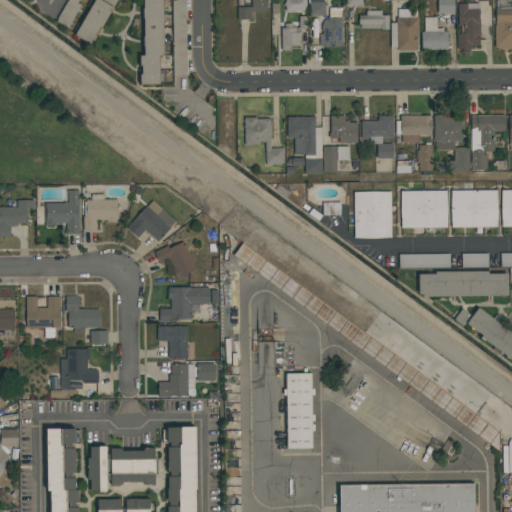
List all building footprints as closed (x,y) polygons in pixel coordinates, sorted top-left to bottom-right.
[(68,28),(57,22),(58,19),(57,18),(67,1),(68,1),(68,0),(79,0),(78,3),(81,5),(68,28)] [(74,35),(94,0),(117,0),(92,45),(74,35)] [(163,0),(163,57),(160,57),(160,85),(140,85),(140,74),(141,74),(141,66),(140,66),(139,55),(144,55),(144,47),(143,47),(143,37),(144,37),(144,18),(143,18),(143,8),(144,8),(144,0),(163,0)] [(185,0),(185,74),(172,74),(172,0),(185,0)] [(267,0),(267,11),(251,11),(251,20),(237,20),(237,7),(251,7),(251,0),(267,0)] [(305,0),(305,2),(306,2),(306,6),(305,6),(305,9),(304,9),(304,11),(285,11),(285,6),(284,6),(284,2),(285,2),(285,0),(305,0)] [(323,0),(323,2),(325,2),(325,16),(309,16),(309,3),(308,3),(308,0),(323,0)] [(437,13),(437,0),(454,0),(454,13),(437,13)] [(511,49),(498,49),(498,48),(494,48),(494,25),(496,25),(496,0),(511,0),(511,49)] [(462,52),(462,49),(457,49),(457,33),(463,33),(463,26),(458,26),(458,3),(478,3),(478,9),(480,9),(480,37),(479,37),(479,45),(472,45),(472,49),(470,49),(470,52),(462,52)] [(390,48),(390,23),(396,23),(396,17),(398,17),(398,9),(416,9),(416,17),(418,17),(418,36),(417,36),(417,50),(397,50),(397,48),(390,48)] [(388,30),(379,30),(379,28),(360,28),(360,24),(358,24),(358,15),(366,15),(366,10),(381,10),(381,15),(388,15),(388,30)] [(281,51),(281,28),(284,28),(284,23),(292,23),(292,27),(298,27),(298,16),(307,16),(307,29),(300,29),(300,46),(290,46),(290,51),(281,51)] [(323,20),(327,20),(327,17),(342,17),(342,46),(319,46),(319,34),(322,34),(322,23),(323,23),(323,20)] [(448,50),(421,50),(421,32),(424,32),(424,17),(436,17),(436,28),(443,28),(443,31),(448,31),(448,42),(450,42),(450,47),(448,47),(448,50)] [(469,147),(469,173),(448,173),(448,161),(453,161),(453,150),(435,150),(435,142),(434,142),(434,115),(445,115),(445,118),(464,118),(464,128),(461,128),(461,141),(453,141),(453,147),(469,147)] [(471,170),(471,115),(504,115),(504,132),(494,132),(494,151),(484,151),(484,155),(487,155),(487,170),(471,170)] [(322,173),(304,174),(304,155),(294,155),(294,138),(287,138),(287,117),(315,116),(315,128),(321,128),(322,173)] [(344,116),(344,121),(349,121),(349,122),(357,122),(357,143),(330,143),(330,139),(330,116),(344,116)] [(393,116),(393,138),(381,138),(381,144),(393,144),(393,159),(376,159),(376,144),(369,144),(369,141),(360,141),(360,121),(378,121),(378,116),(393,116)] [(431,116),(431,136),(419,136),(419,143),(401,143),(401,135),(400,135),(400,134),(395,134),(395,121),(400,121),(400,116),(431,116)] [(270,118),(270,148),(283,148),(283,164),(265,165),(265,142),(262,142),(259,142),(259,145),(244,145),(244,117),(256,117),(256,119),(262,119),(262,118),(270,118)] [(432,171),(418,171),(418,163),(416,163),(416,151),(418,151),(418,145),(432,145),(432,171)] [(337,147),(349,147),(349,160),(337,160),(337,173),(322,173),(322,147),(337,147)] [(79,190),(79,206),(79,219),(79,234),(66,234),(66,223),(56,223),(56,226),(45,226),(45,203),(67,203),(67,190),(79,190)] [(450,190),(497,190),(497,227),(450,227),(450,190)] [(511,190),(511,227),(501,227),(501,190),(511,190)] [(353,238),(353,191),(390,191),(390,238),(353,238)] [(446,228),(400,228),(400,191),(446,191),(446,228)] [(117,222),(106,222),(106,220),(97,220),(97,231),(83,231),(83,216),(84,216),(84,202),(86,202),(86,199),(91,199),(91,194),(104,194),(104,199),(118,199),(117,222)] [(0,237),(0,207),(16,207),(17,200),(34,200),(34,209),(28,209),(28,224),(17,224),(17,226),(10,226),(10,237),(0,237)] [(175,221),(169,228),(170,228),(158,242),(145,230),(138,238),(126,228),(133,219),(134,220),(152,200),(175,221)] [(322,202),(340,202),(340,215),(322,215),(322,202)] [(196,269),(179,278),(176,279),(171,269),(173,268),(169,259),(159,264),(153,252),(167,245),(169,248),(183,241),(196,269)] [(241,242),(499,432),(499,452),(232,255),(241,242)] [(487,253),(461,254),(461,266),(488,266),(487,253)] [(449,254),(399,255),(399,268),(450,268),(449,254)] [(507,297),(422,297),(422,294),(418,294),(418,274),(435,274),(435,271),(488,271),(488,274),(507,273),(507,297)] [(209,287),(209,304),(190,304),(191,319),(175,320),(175,322),(159,323),(159,309),(170,309),(170,299),(168,299),(167,288),(209,287)] [(60,296),(60,328),(54,328),(54,338),(44,338),(44,328),(26,328),(26,309),(25,309),(25,296),(36,296),(36,307),(47,307),(47,296),(60,296)] [(67,328),(67,312),(65,312),(65,296),(78,296),(78,309),(99,309),(100,328),(84,328),(84,333),(73,333),(73,328),(67,328)] [(511,359),(480,337),(482,335),(466,324),(477,308),(511,333),(511,359)] [(0,309),(14,309),(14,330),(0,330),(0,309)] [(168,359),(168,341),(157,341),(157,326),(187,326),(187,342),(194,342),(194,356),(187,356),(187,359),(168,359)] [(89,331),(107,331),(107,345),(89,345),(89,331)] [(60,358),(66,359),(66,349),(85,349),(89,349),(89,360),(87,360),(87,370),(97,370),(97,383),(83,383),(83,380),(69,380),(69,390),(59,390),(60,358)] [(187,395),(187,396),(170,396),(170,397),(157,397),(157,382),(168,382),(168,375),(170,375),(170,364),(194,364),(194,367),(194,377),(194,389),(195,389),(195,395),(187,395)] [(196,364),(215,364),(215,381),(196,381),(196,377),(194,377),(194,367),(196,367),(196,364)] [(286,373),(312,373),(312,449),(286,449),(286,373)] [(166,427),(196,427),(196,490),(195,490),(195,511),(167,511),(167,507),(179,507),(179,502),(167,502),(167,489),(168,489),(168,477),(179,477),(179,472),(168,472),(168,447),(179,447),(179,445),(181,445),(181,443),(166,443),(166,427)] [(46,429),(74,428),(75,444),(72,444),(72,448),(75,448),(75,474),(72,474),(72,478),(75,478),(75,490),(78,490),(78,502),(75,502),(76,508),(78,508),(78,511),(50,511),(50,491),(47,491),(46,429)] [(0,430),(18,430),(18,447),(0,447),(0,430)] [(107,491),(90,491),(90,480),(87,480),(87,458),(90,458),(89,446),(106,446),(106,454),(110,454),(110,448),(122,448),(122,451),(143,450),(143,448),(155,448),(155,486),(143,486),(143,483),(122,483),(122,485),(111,485),(111,480),(107,480),(107,491)] [(0,448),(7,454),(6,455),(12,460),(0,475),(0,448)] [(339,511),(339,485),(475,484),(475,511),(339,511)] [(150,511),(97,511),(97,499),(121,499),(121,508),(125,508),(125,499),(150,499),(150,511)]
